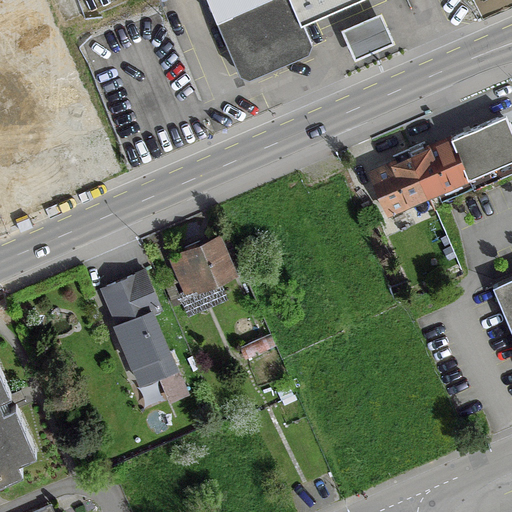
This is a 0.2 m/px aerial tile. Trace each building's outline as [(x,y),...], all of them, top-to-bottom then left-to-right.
[(310,43),(301,22),(299,22),(289,0),(260,0),(215,20),(238,74),(247,77),(307,51),(310,43)] [(289,0),(299,22),(301,22),(350,0),(289,0)] [(396,45),(382,13),(341,31),(355,62),(396,45)] [(368,173),(385,211),(511,156),(511,129),(505,114),(421,151),(419,147),(418,145),(395,154),(397,158),(398,160),(368,173)] [(196,248),(194,243),(182,248),(184,253),(170,259),(184,291),(230,270),(216,239),(196,248)] [(158,307),(142,271),(105,286),(120,323),(124,321),(126,328),(122,329),(129,343),(124,346),(139,382),(159,374),(170,399),(185,393),(174,366),(173,366),(149,311),(158,307)] [(511,334),(511,276),(491,285),(511,334)] [(9,393),(0,371),(0,466),(34,451),(11,398),(9,393)]
